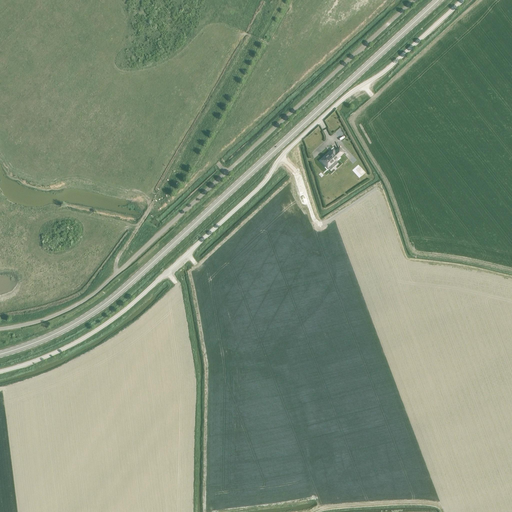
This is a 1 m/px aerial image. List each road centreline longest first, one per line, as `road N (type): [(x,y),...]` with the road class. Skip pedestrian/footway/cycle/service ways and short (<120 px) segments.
road 1 (unclassified): [(0,371),(61,349),(117,316),(265,181),(284,152),(464,0)]
road 2 (secondary): [(0,355),(74,325),(122,290),(440,0)]
road 3 (track): [(116,274),(116,259),(264,0)]
road 4 (unclassified): [(0,329),(89,298),(227,172)]
